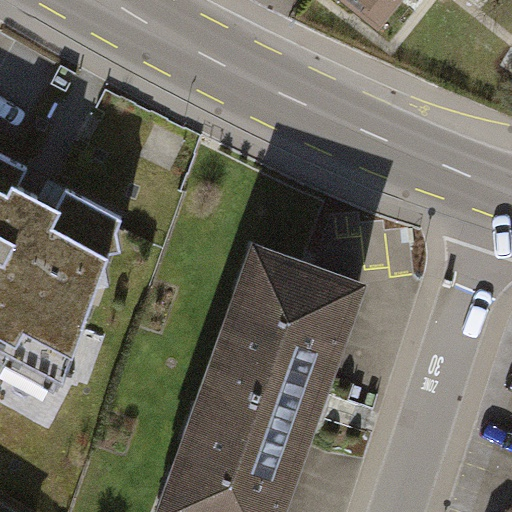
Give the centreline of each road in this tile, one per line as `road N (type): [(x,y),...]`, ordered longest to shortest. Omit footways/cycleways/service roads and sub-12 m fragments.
road 1 (secondary): [(105,0),(332,116),(511,195)]
road 2 (residential): [(511,201),(397,511)]
